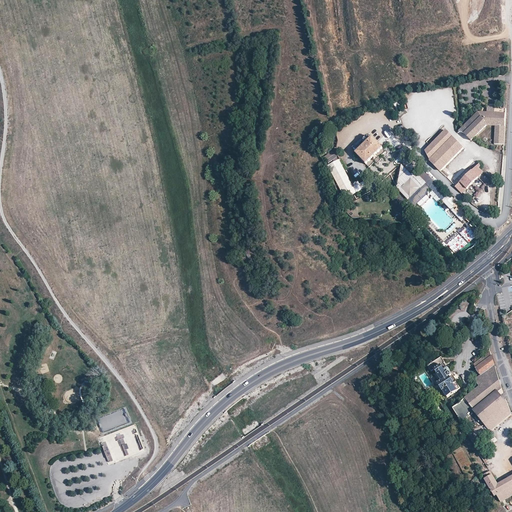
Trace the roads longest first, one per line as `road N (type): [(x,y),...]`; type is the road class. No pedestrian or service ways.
road 1 (secondary): [(438,296),(366,336),(282,364),(220,406)]
road 2 (unclassified): [(511,135),(501,220),(470,207),(421,157)]
road 3 (unclassified): [(487,268),(511,390)]
